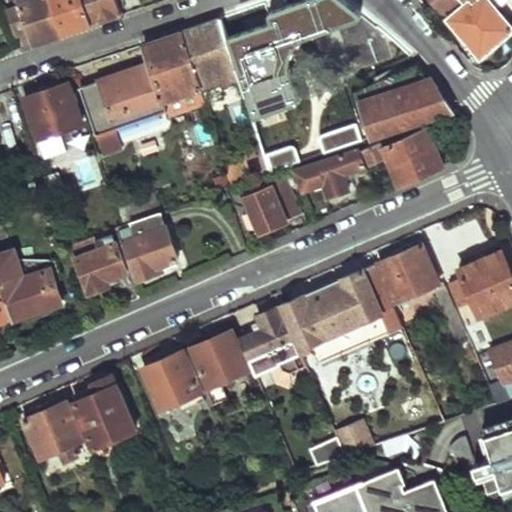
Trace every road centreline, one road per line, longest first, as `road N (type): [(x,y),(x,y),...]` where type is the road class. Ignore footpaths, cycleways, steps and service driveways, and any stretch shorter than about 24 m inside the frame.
road 1 (residential): [(0,385),(508,164)]
road 2 (residential): [(0,73),(218,0)]
road 3 (residential): [(381,0),(503,137)]
